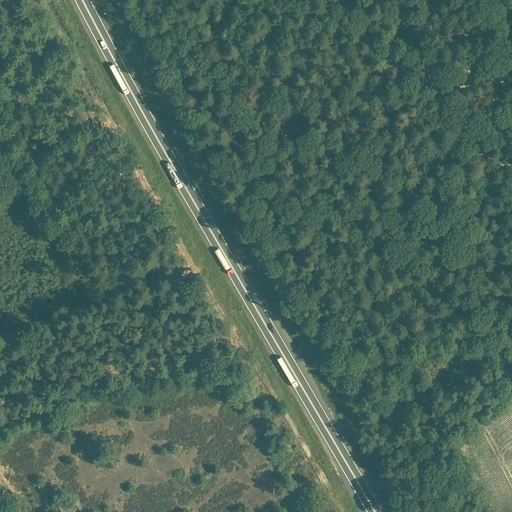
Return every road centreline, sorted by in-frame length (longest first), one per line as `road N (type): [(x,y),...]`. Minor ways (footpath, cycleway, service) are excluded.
road 1 (trunk): [(377,511),(83,0)]
road 2 (track): [(511,155),(481,137),(399,0)]
